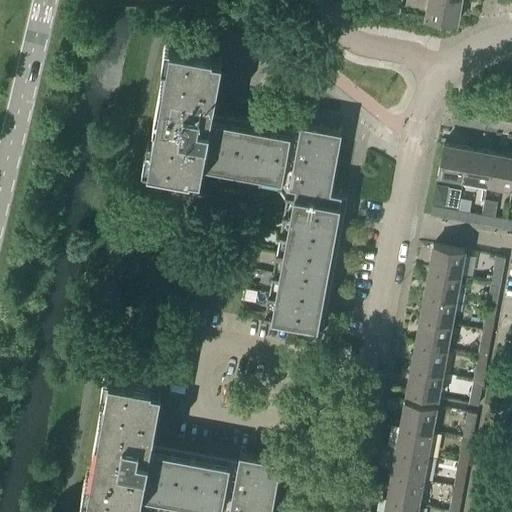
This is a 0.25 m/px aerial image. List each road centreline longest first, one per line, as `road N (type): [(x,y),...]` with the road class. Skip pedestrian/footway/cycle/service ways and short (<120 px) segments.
road 1 (residential): [(346,511),(394,221),(432,71)]
road 2 (secondary): [(0,185),(43,0)]
road 3 (residential): [(432,71),(408,54),(355,41),(335,0)]
